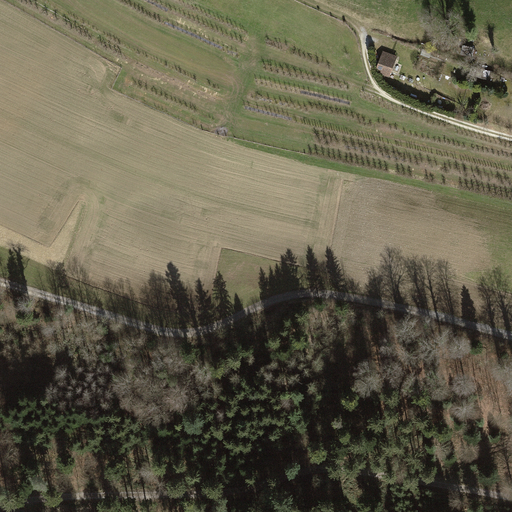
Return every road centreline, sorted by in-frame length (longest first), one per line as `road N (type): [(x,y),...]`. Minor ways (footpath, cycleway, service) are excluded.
road 1 (track): [(0,278),(158,333),(211,329),(263,305),(319,294),(511,336)]
road 2 (track): [(0,500),(227,487),(327,468),(511,498)]
road 3 (track): [(304,0),(356,24),(372,78),(394,98),(511,137)]
road 4 (track): [(177,490),(112,466),(0,448)]
